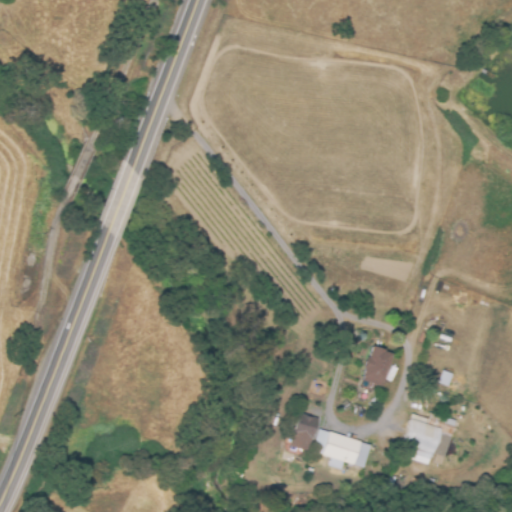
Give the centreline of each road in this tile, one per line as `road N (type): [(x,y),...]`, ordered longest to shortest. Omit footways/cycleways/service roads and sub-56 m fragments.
road 1 (tertiary): [(113,230),(0,507)]
road 2 (tertiary): [(196,0),(137,169)]
